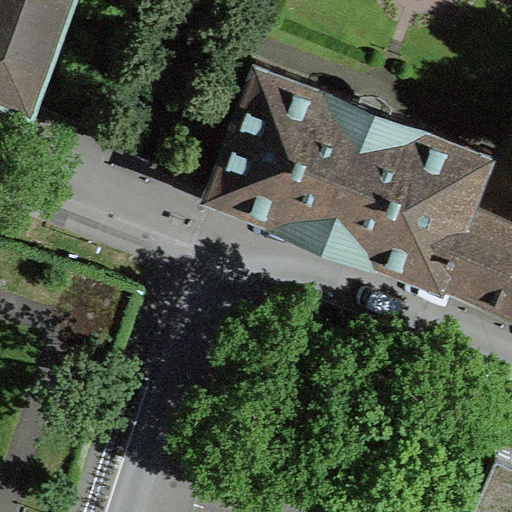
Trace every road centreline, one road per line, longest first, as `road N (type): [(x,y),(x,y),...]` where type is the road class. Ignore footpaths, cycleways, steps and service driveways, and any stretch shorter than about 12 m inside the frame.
road 1 (residential): [(511,357),(212,234)]
road 2 (residential): [(135,511),(212,234)]
road 3 (residential): [(212,234),(0,127)]
